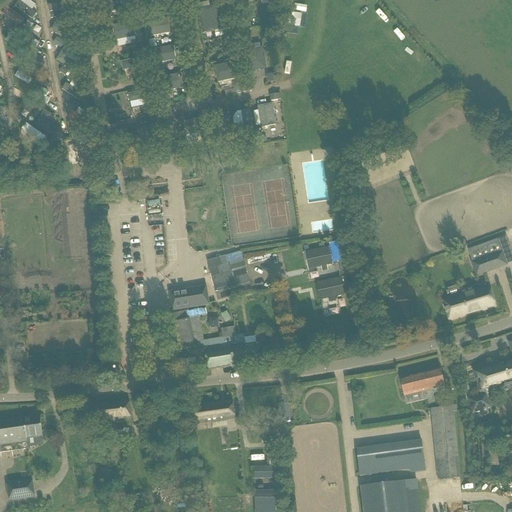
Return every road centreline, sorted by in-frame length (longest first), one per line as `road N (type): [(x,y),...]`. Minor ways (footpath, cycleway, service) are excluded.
road 1 (unclassified): [(0,392),(131,389),(329,363),(511,312)]
road 2 (unknown): [(167,171),(174,111),(283,83)]
